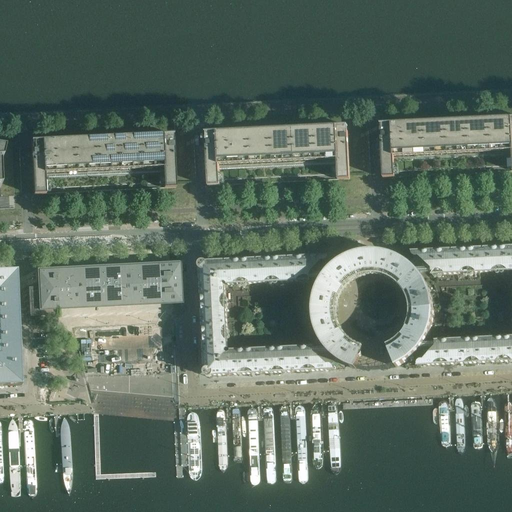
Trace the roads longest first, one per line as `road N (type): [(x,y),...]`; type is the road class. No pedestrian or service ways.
road 1 (residential): [(511,378),(194,393),(188,240)]
road 2 (residential): [(511,215),(187,231)]
road 3 (residential): [(188,240),(511,225)]
road 4 (residential): [(20,248),(35,402),(0,404)]
road 5 (residential): [(187,231),(0,239)]
road 6 (residential): [(20,248),(188,240)]
